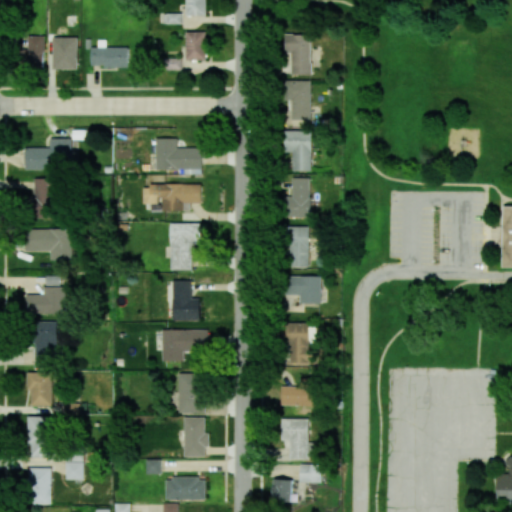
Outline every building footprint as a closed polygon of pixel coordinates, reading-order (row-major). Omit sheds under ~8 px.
[(186,0),(186,15),(206,16),(206,0),(186,0)] [(182,23),(182,13),(163,13),(164,24),(182,23)] [(206,60),(206,31),(186,31),(186,60),(206,60)] [(292,74),(311,74),(311,34),(285,34),(285,53),(291,53),(292,74)] [(45,36),(28,36),(28,49),(21,49),(20,66),(44,67),(45,36)] [(78,68),(78,37),(53,37),(53,68),(78,68)] [(129,47),(107,47),(107,40),(99,40),(99,47),(91,47),(91,66),(129,67),(129,47)] [(312,80),(287,80),(286,99),(292,100),(292,120),(311,120),(312,80)] [(293,152),(293,170),(311,171),(313,131),(286,130),(285,152),(293,152)] [(71,138),(50,138),(50,148),(25,148),(25,169),(71,168),(71,138)] [(177,138),(155,138),(156,170),(184,169),(184,174),(202,173),(202,147),(178,147),(177,138)] [(311,178),(292,177),(292,196),(283,196),(283,216),(311,217),(311,178)] [(34,196),(32,196),(31,216),(55,217),(56,179),(35,178),(34,196)] [(161,211),(184,210),(184,202),(201,202),(201,184),(143,184),(143,203),(161,203),(161,211)] [(193,269),(193,245),(202,245),(201,222),(170,223),(171,269),(193,269)] [(309,267),(310,226),(288,226),(288,267),(309,267)] [(71,228),(25,229),(26,251),(50,251),(50,260),(71,260),(71,228)] [(286,294),(300,295),(300,303),(321,303),(322,276),(286,275),(286,294)] [(46,286),(61,286),(61,276),(46,276),(46,286)] [(200,320),(200,298),(192,298),(192,280),(173,280),(173,320),(200,320)] [(44,294),(26,294),(26,313),(66,314),(67,287),(44,286),(44,294)] [(57,321),(36,321),(35,364),(56,365),(57,321)] [(209,329),(162,330),(162,361),(184,360),(184,351),(209,351),(209,329)] [(29,372),(29,406),(54,406),(54,372),(29,372)] [(179,413),(204,412),(204,373),(179,373),(179,413)] [(281,386),(282,405),(316,405),(316,380),(301,380),(301,386),(281,386)] [(80,403),(63,403),(63,415),(80,414),(80,403)] [(30,457),(51,457),(50,416),(29,416),(30,457)] [(206,417),(185,417),(185,456),(206,456),(206,446),(210,446),(210,433),(206,433),(206,417)] [(290,440),(290,458),(309,459),(310,418),(282,418),(282,440),(290,440)] [(83,479),(83,455),(65,455),(66,480),(83,479)] [(147,474),(161,474),(160,459),(146,459),(147,474)] [(322,482),(322,464),(301,464),(300,482),(322,482)] [(51,504),(52,468),(30,467),(29,504),(51,504)] [(206,499),(206,477),(166,478),(166,499),(206,499)] [(273,501),(292,502),(293,479),(274,479),(273,501)] [(131,511),(131,504),(116,503),(115,511),(131,511)] [(179,511),(179,503),(164,503),(163,511),(179,511)]
